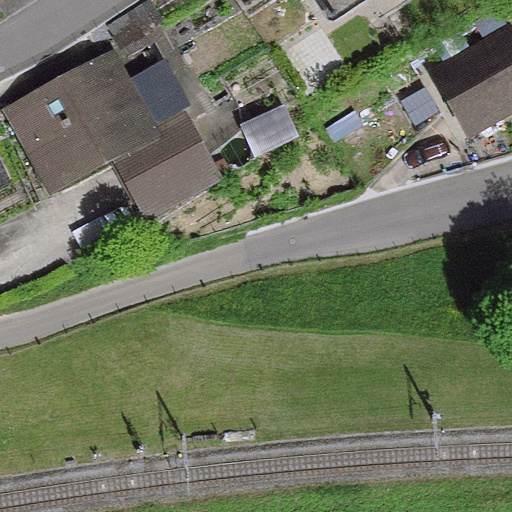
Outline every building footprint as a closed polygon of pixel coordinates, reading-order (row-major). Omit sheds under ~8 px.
[(0,0),(0,7),(1,9),(15,0),(0,0)] [(345,0),(320,0),(328,12),(345,0)] [(429,77),(464,138),(511,110),(511,46),(505,34),(429,77)] [(26,151),(43,184),(135,135),(112,92),(126,85),(116,66),(102,73),(101,70),(18,114),(35,146),(26,151)] [(178,127),(115,161),(140,208),(203,174),(178,127)]
